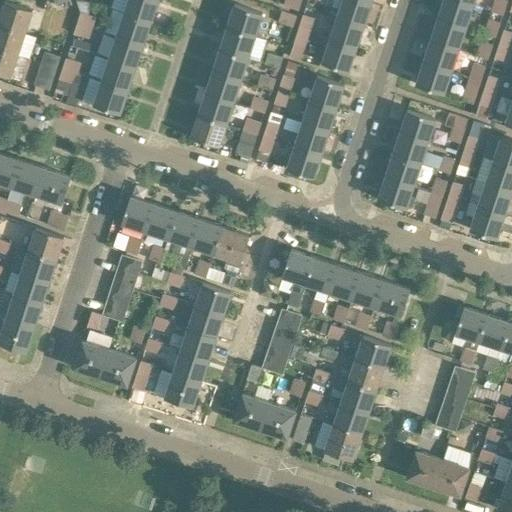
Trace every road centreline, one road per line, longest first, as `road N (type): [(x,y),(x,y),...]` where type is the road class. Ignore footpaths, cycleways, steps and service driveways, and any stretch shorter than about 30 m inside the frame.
road 1 (residential): [(511,279),(361,230),(342,214),(406,0)]
road 2 (residential): [(376,511),(40,402)]
road 3 (residential): [(40,402),(119,149)]
road 4 (residential): [(283,202),(119,149)]
road 5 (residential): [(119,149),(0,108)]
